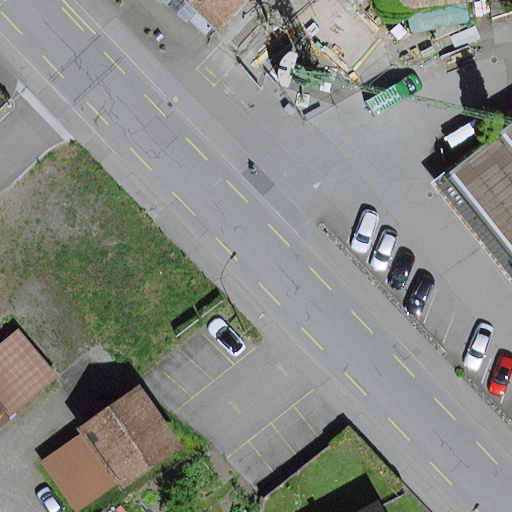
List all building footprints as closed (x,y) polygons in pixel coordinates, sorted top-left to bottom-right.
[(234,0),(158,0),(201,38),(234,0)] [(383,0),(385,9),(460,0),(383,0)] [(511,124),(448,173),(511,255),(511,124)] [(0,345),(0,421),(55,375),(17,331),(0,345)] [(137,389),(76,429),(80,437),(114,485),(116,490),(178,450),(137,389)] [(75,511),(114,485),(80,437),(40,465),(73,511),(75,511)]
